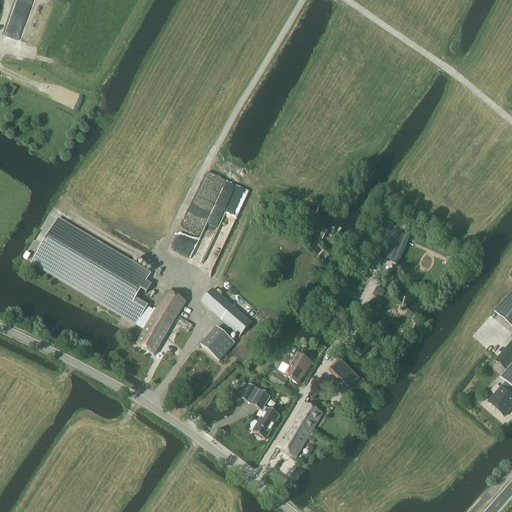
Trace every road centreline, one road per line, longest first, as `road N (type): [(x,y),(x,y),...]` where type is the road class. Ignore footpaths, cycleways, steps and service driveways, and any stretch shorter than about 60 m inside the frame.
road 1 (unclassified): [(286,511),(153,407),(0,327)]
road 2 (track): [(180,279),(168,241),(302,0)]
road 3 (track): [(511,122),(345,0)]
